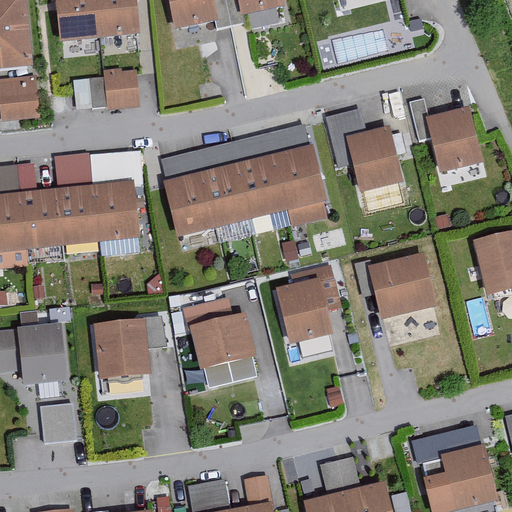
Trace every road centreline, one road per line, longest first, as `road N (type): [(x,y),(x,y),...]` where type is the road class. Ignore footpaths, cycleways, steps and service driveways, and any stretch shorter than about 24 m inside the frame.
road 1 (residential): [(0,485),(294,447),(511,391)]
road 2 (residential): [(0,149),(199,126),(468,57)]
